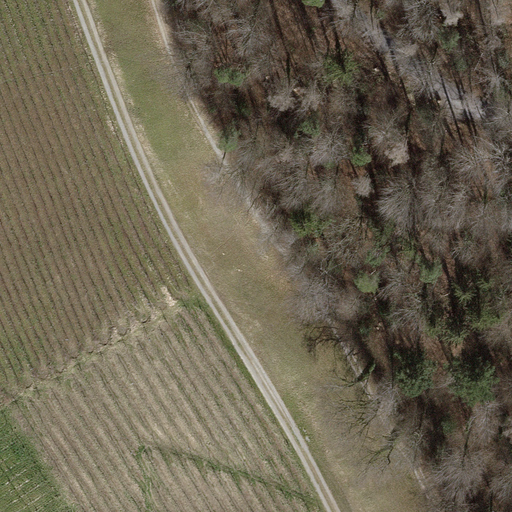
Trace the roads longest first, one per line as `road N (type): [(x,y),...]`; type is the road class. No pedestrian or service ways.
road 1 (track): [(80,0),(177,239),(334,511)]
road 2 (track): [(340,0),(453,93),(488,110),(511,111)]
